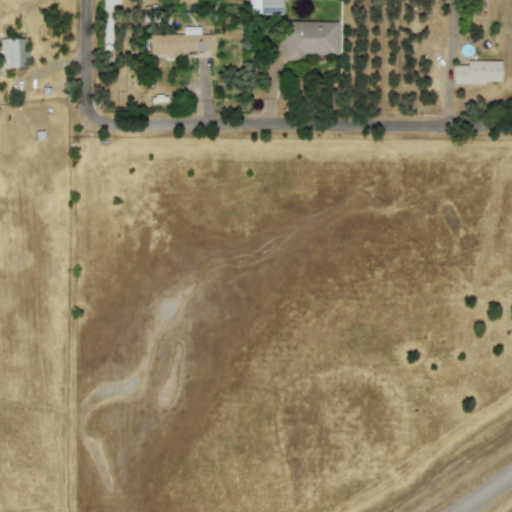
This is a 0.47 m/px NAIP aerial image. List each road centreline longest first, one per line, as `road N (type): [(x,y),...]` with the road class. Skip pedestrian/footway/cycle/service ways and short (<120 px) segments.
road 1 (residential): [(511,132),(83,127)]
road 2 (residential): [(83,127),(84,0)]
